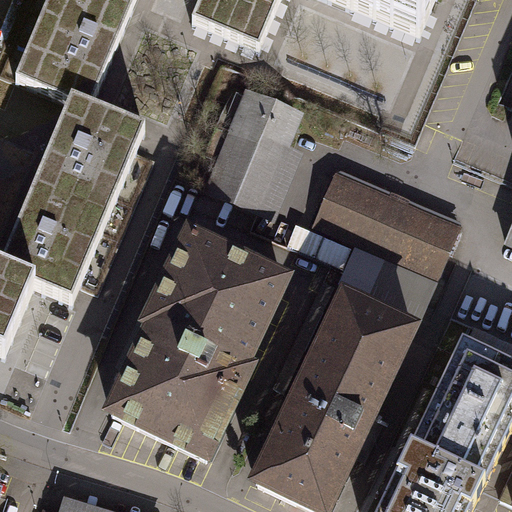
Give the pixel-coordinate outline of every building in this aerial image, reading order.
[(91,114),(139,0),(52,0),(16,86),(70,109),(72,105),(91,114)] [(204,0),(192,29),(260,57),(283,0),(204,0)] [(315,0),(420,44),(438,0),(315,0)] [(211,173),(203,192),(259,216),(298,123),(251,103),(240,129),(223,121),(218,133),(220,133),(204,170),(211,173)] [(146,136),(91,114),(72,105),(70,109),(59,137),(29,208),(103,239),(146,136)] [(457,233),(339,182),(318,230),(436,281),(457,233)] [(73,311),(103,239),(29,208),(11,251),(0,276),(36,291),(34,294),(73,311)] [(153,334),(112,420),(207,465),(249,378),(244,375),(285,290),(191,244),(148,332),(153,334)] [(34,294),(36,291),(0,276),(0,275),(0,361),(5,364),(34,294)] [(285,396),(335,290),(324,285),(274,391),(285,396)] [(345,304),(256,489),(291,505),(304,511),(330,511),(414,337),(345,304)] [(511,367),(463,345),(382,511),(474,511),(511,433),(511,367)] [(511,477),(500,503),(511,508),(511,477)] [(98,511),(65,501),(61,511),(98,511)]
